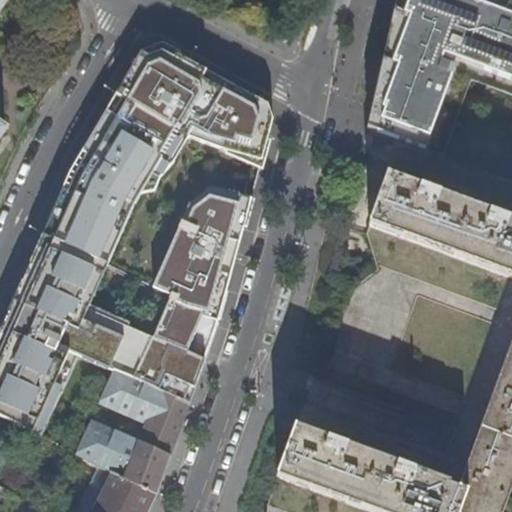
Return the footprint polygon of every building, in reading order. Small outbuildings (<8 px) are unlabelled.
[(511,7),(491,0),(396,0),(366,131),(443,158),(477,68),(511,80),(511,7)] [(142,54),(148,58),(161,52),(179,62),(181,59),(159,47),(142,54)] [(148,58),(142,54),(117,96),(186,143),(227,153),(228,150),(256,158),(261,141),(267,142),(272,122),(267,106),(181,59),(179,62),(161,52),(148,58)] [(170,147),(110,106),(101,121),(106,124),(76,174),(67,194),(62,192),(57,204),(61,206),(51,229),(47,227),(43,234),(100,261),(112,231),(120,235),(132,203),(170,147)] [(106,124),(101,121),(85,149),(71,171),(62,192),(67,194),(76,174),(106,124)] [(256,158),(228,150),(227,153),(226,156),(253,172),(256,158)] [(511,223),(510,223),(495,217),(447,200),(433,195),(388,178),(367,235),(377,266),(348,288),(314,378),(454,431),(446,454),(305,402),(275,482),(273,482),(260,511),(503,511),(511,489),(511,223)] [(433,195),(447,200),(451,192),(436,186),(433,195)] [(204,315),(212,316),(222,291),(226,293),(242,233),(244,227),(241,227),(248,200),(211,190),(186,202),(154,286),(172,295),(154,339),(165,344),(167,341),(174,343),(172,347),(178,350),(180,349),(188,352),(204,315)] [(61,206),(57,204),(47,227),(51,229),(61,206)] [(495,217),(510,223),(511,215),(511,214),(498,209),(495,217)] [(109,265),(120,235),(112,231),(100,261),(109,265)] [(43,234),(21,285),(143,335),(154,339),(172,295),(154,286),(109,265),(43,234)] [(21,285),(4,323),(189,405),(206,359),(188,352),(180,349),(178,350),(172,347),(171,348),(165,345),(154,372),(130,362),(143,335),(21,285)] [(222,291),(212,316),(220,317),(226,293),(222,291)] [(212,316),(204,315),(188,352),(206,359),(217,326),(220,317),(212,316)] [(156,495),(189,405),(4,323),(1,329),(0,331),(0,419),(1,420),(52,445),(63,450),(98,467),(112,473),(156,495)] [(154,339),(143,335),(130,362),(154,372),(165,345),(165,344),(154,339)] [(63,450),(52,445),(49,452),(59,457),(63,450)] [(92,511),(112,473),(98,467),(77,509),(75,511),(92,511)] [(147,511),(156,495),(112,473),(92,511),(147,511)] [(0,511),(10,511),(19,496),(0,486),(0,511)] [(42,492),(36,504),(53,511),(75,511),(77,509),(42,492)]
